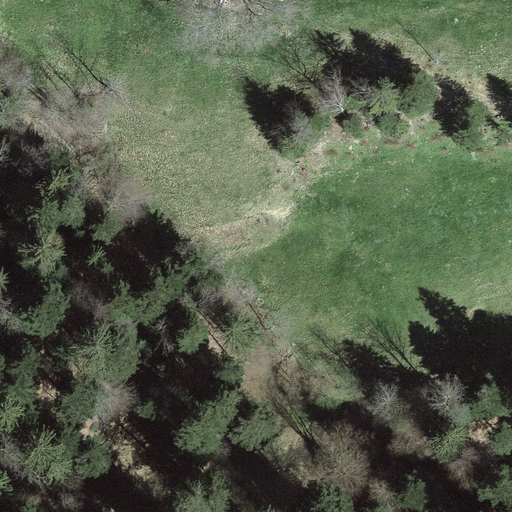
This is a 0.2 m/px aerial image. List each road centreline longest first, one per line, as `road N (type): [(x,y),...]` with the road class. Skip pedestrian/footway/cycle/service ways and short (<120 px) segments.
road 1 (track): [(511,356),(320,423),(310,453),(345,511)]
road 2 (track): [(274,0),(385,62),(511,108)]
